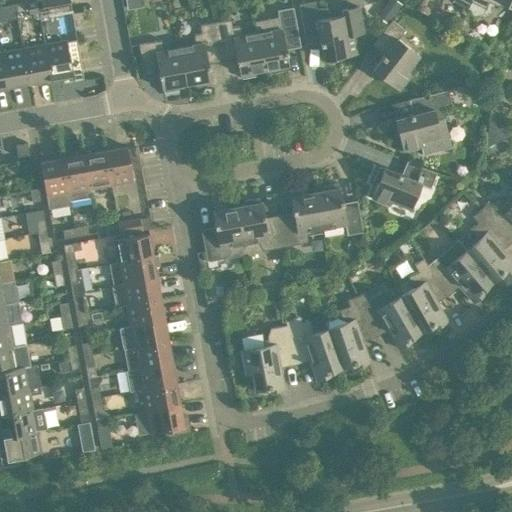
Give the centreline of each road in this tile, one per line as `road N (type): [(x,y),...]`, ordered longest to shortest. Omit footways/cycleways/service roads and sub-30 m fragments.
road 1 (residential): [(176,182),(219,411),(231,419),(314,411),(369,392),(450,352),(511,306)]
road 2 (residential): [(165,122),(312,97),(335,123),(322,153),(176,182)]
road 3 (tertiary): [(370,511),(511,484)]
road 4 (residential): [(126,99),(0,123)]
